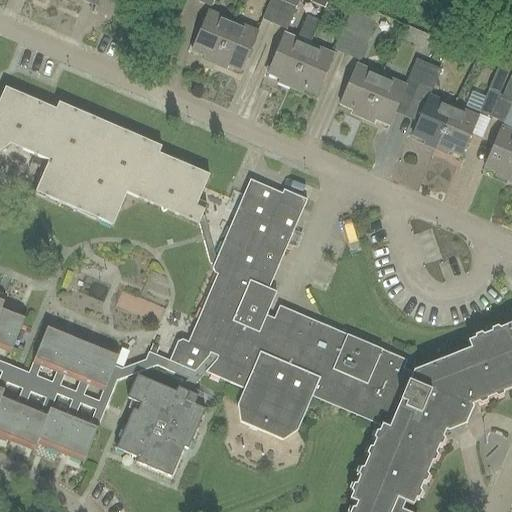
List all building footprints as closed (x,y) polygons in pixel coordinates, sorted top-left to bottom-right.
[(274,25),(284,2),(278,0),(270,0),(262,19),(274,25)] [(325,9),(328,0),(311,0),(310,3),(325,9)] [(284,2),(274,25),(287,30),(296,8),(284,2)] [(215,65),(234,22),(208,12),(192,51),(205,57),(203,60),(215,65)] [(347,56),(363,20),(350,15),(335,51),(347,56)] [(319,23),(307,18),(298,40),(310,45),(319,23)] [(363,20),(347,56),(360,62),(375,25),(363,20)] [(234,22),(215,65),(227,70),(229,67),(240,72),(257,32),(234,22)] [(291,88),(309,46),(284,35),(267,74),(280,79),(278,83),(291,88)] [(309,46),(291,88),(303,94),(305,90),(316,95),(333,56),(309,46)] [(419,87),(428,65),(416,60),(407,82),(405,87),(381,77),(362,119),(375,124),(376,120),(389,125),(398,105),(409,111),(419,87)] [(436,150),(454,107),(430,97),(432,92),(430,92),(440,70),(428,65),(419,87),(409,111),(420,116),(412,135),(425,141),(423,145),(436,150)] [(362,119),(381,77),(356,66),(340,105),(352,110),(351,114),(362,119)] [(500,68),(491,92),(502,96),(511,73),(500,68)] [(0,153),(11,145),(49,162),(36,193),(114,226),(127,194),(200,225),(203,216),(208,206),(200,202),(211,176),(160,154),(163,148),(59,104),(56,110),(5,88),(0,101),(0,370),(1,371),(0,374),(0,381),(6,383),(7,382),(22,388),(18,399),(26,402),(31,391),(46,397),(42,408),(49,411),(52,403),(53,404),(57,393),(73,399),(68,410),(76,413),(77,413),(82,402),(97,409),(93,420),(100,422),(117,379),(159,365),(167,368),(171,360),(156,354),(123,368),(115,365),(107,386),(102,397),(87,391),(91,380),(83,377),(79,388),(63,382),(68,371),(60,367),(55,379),(40,372),(45,361),(36,358),(29,375),(0,362),(0,153)] [(511,91),(505,89),(502,96),(511,100),(511,91)] [(473,93),(467,108),(479,113),(491,118),(500,96),(488,91),(485,98),(473,93)] [(511,100),(500,96),(491,118),(504,123),(511,103),(511,100)] [(454,107),(436,150),(447,155),(449,151),(462,156),(478,118),(454,107)] [(507,180),(511,170),(511,132),(502,128),(486,166),(497,171),(495,175),(507,180)] [(511,322),(511,324),(500,329),(497,327),(491,330),(491,333),(483,336),(481,334),(475,336),(475,339),(468,342),(471,349),(413,372),(413,373),(404,369),(407,361),(280,307),(273,323),(265,320),(277,293),(269,290),(307,201),(284,191),(283,194),(252,181),(218,259),(217,259),(206,217),(203,216),(200,225),(201,225),(211,264),(215,266),(214,269),(218,275),(189,343),(184,340),(178,342),(171,360),(167,368),(191,378),(179,389),(190,394),(192,388),(206,374),(207,373),(245,389),(238,407),(239,407),(241,423),(284,441),(297,432),(298,433),(313,397),(382,427),(380,432),(377,433),(374,439),(376,441),(373,448),(370,449),(367,455),(369,457),(364,469),(361,469),(358,475),(360,478),(357,485),(354,485),(351,491),(353,494),(350,500),(357,504),(355,509),(352,509),(351,511),(407,511),(403,510),(406,503),(414,506),(417,499),(420,499),(422,493),(421,491),(424,483),(427,483),(429,477),(428,474),(433,463),(436,462),(438,456),(437,454),(440,446),(443,446),(445,440),(444,438),(446,432),(449,433),(464,427),(467,428),(468,426),(467,425),(474,408),(473,406),(511,390),(511,322)] [(0,342),(14,348),(27,317),(4,307),(0,317),(0,342)] [(36,358),(45,361),(60,367),(73,335),(49,326),(36,358)] [(60,367),(68,371),(83,377),(96,345),(73,335),(60,367)] [(107,386),(115,365),(120,354),(96,345),(83,377),(91,380),(107,386)] [(129,400),(133,402),(137,404),(118,450),(139,459),(138,464),(173,478),(185,449),(190,450),(206,411),(195,406),(201,392),(192,388),(190,394),(179,389),(177,393),(138,377),(129,400)] [(0,438),(10,442),(26,402),(18,399),(2,392),(0,397),(0,438)] [(36,443),(49,411),(42,408),(26,402),(10,442),(33,452),(37,444),(36,443)] [(60,453),(76,413),(68,410),(53,404),(52,403),(49,411),(36,443),(37,444),(60,453)] [(83,463),(100,422),(93,420),(77,413),(76,413),(60,453),(83,463)]
